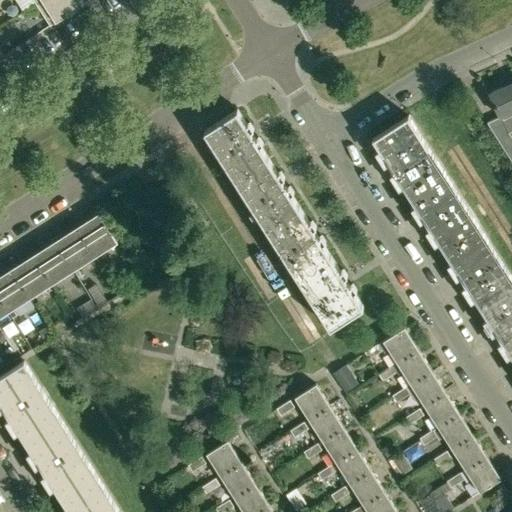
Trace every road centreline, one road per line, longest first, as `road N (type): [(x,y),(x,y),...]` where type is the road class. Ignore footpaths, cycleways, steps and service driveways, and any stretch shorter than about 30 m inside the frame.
road 1 (residential): [(324,135),(511,437)]
road 2 (unclassified): [(0,223),(270,50)]
road 3 (residential): [(324,135),(511,37)]
road 4 (residential): [(149,0),(0,96)]
